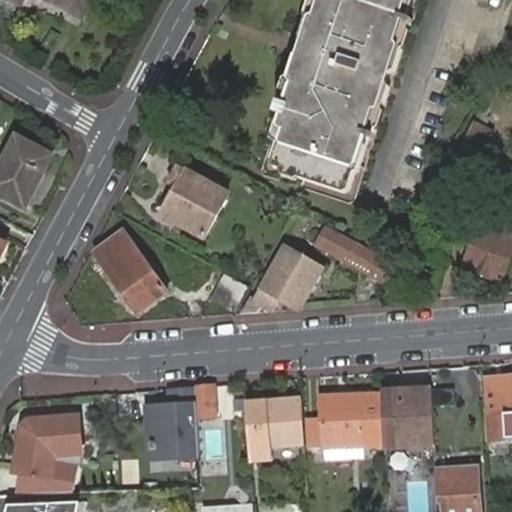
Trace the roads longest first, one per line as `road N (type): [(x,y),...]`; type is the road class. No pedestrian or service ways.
road 1 (residential): [(511,328),(89,359),(5,337)]
road 2 (residential): [(117,138),(5,337)]
road 3 (residential): [(192,0),(117,138)]
road 4 (residential): [(117,138),(0,73)]
